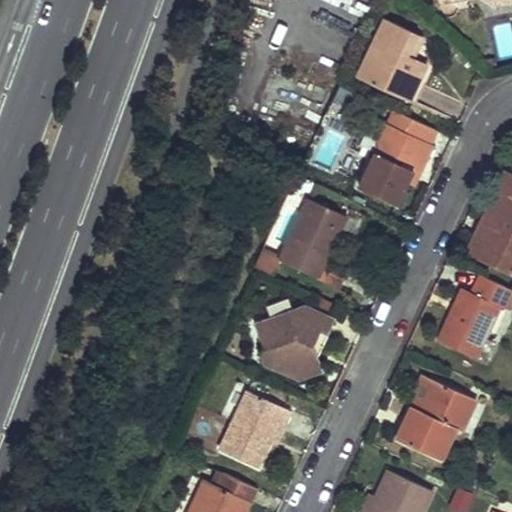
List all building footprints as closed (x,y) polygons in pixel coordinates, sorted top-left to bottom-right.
[(406,101),(415,83),(425,64),(410,57),(406,55),(415,35),(381,18),(353,75),(406,101)] [(410,57),(419,37),(415,35),(406,55),(410,57)] [(412,104),(431,67),(425,64),(415,83),(406,101),(412,104)] [(402,183),(416,154),(422,158),(429,143),(426,141),(431,130),(390,110),(354,187),(392,205),(402,183)] [(402,183),(409,186),(422,158),(416,154),(402,183)] [(500,196),(491,216),(481,237),(486,239),(476,259),(511,275),(511,179),(502,175),(494,193),(500,196)] [(494,193),(467,254),(476,259),(486,239),(481,237),(491,216),(500,196),(494,193)] [(320,261),(328,244),(321,241),(335,212),(302,197),(273,258),(313,277),(320,261)] [(328,244),(342,215),(335,212),(321,241),(328,244)] [(320,261),(313,277),(335,287),(342,271),(320,261)] [(459,291),(447,318),(434,345),(473,363),(498,311),(505,315),(511,299),(511,292),(480,278),(471,297),(459,291)] [(279,362),(286,366),(294,369),(298,380),(320,369),(315,358),(311,347),(318,332),(326,335),(333,319),(303,304),(256,323),(254,348),(261,349),(261,364),(276,371),(279,362)] [(311,347),(315,358),(326,335),(318,332),(311,347)] [(279,362),(276,371),(298,380),(294,369),(286,366),(279,362)] [(246,391),(248,387),(235,381),(204,447),(216,453),(218,450),(246,391)] [(394,443),(416,454),(437,465),(453,433),(458,436),(474,403),(432,382),(421,403),(416,413),(410,410),(394,443)] [(255,467),(266,443),(276,423),(283,427),(290,412),(246,391),(218,450),(255,467)] [(416,413),(421,403),(415,400),(410,410),(416,413)] [(276,423),(266,443),(273,447),(283,427),(276,423)] [(188,511),(204,477),(190,471),(171,511),(188,511)] [(254,488),(221,473),(217,482),(204,477),(188,511),(236,511),(243,499),(248,501),(254,488)] [(370,511),(421,511),(431,493),(389,473),(375,501),(374,504),(370,511)] [(459,511),(464,511),(472,494),(453,486),(445,507),(459,511)] [(368,498),(361,511),(370,511),(374,504),(375,501),(368,498)] [(243,499),(236,511),(243,511),(248,501),(243,499)]
